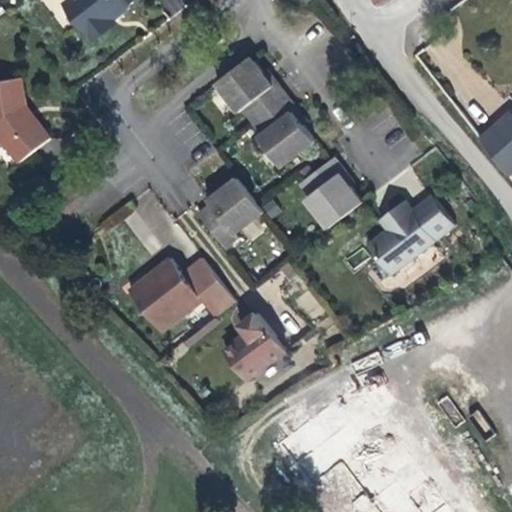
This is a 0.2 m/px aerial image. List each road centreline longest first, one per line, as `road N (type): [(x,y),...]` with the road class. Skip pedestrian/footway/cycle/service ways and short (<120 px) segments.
road 1 (residential): [(225,0),(125,93),(163,141),(87,214)]
road 2 (residential): [(380,34),(511,205)]
